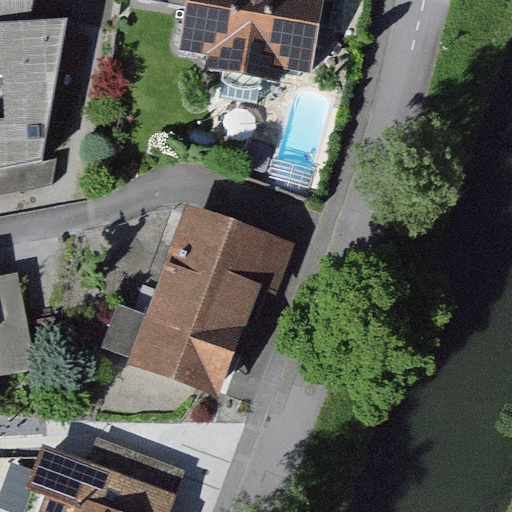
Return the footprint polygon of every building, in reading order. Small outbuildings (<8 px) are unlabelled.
[(28,0),(0,0),(0,176),(30,172),(57,32),(26,22),(28,0)] [(323,0),(180,0),(165,67),(300,99),(323,0)] [(306,229),(205,191),(144,355),(246,392),(306,229)] [(0,366),(50,357),(30,256),(0,261),(0,366)] [(194,511),(205,484),(67,430),(35,511),(194,511)]
